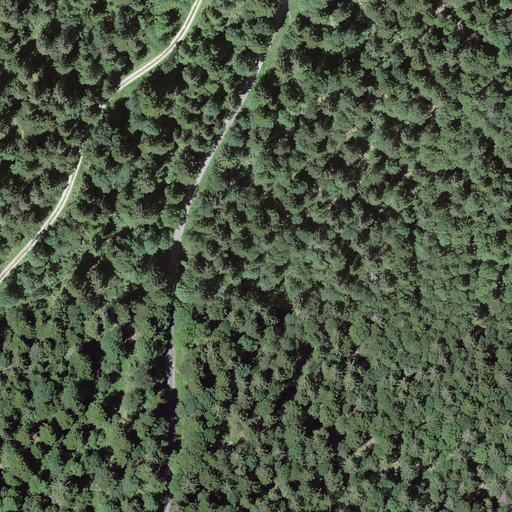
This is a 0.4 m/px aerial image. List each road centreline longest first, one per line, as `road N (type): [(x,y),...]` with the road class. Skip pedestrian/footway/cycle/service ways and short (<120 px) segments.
road 1 (track): [(167,511),(179,236),(202,170),(242,104),(286,0)]
road 2 (track): [(200,0),(170,48),(105,101),(58,210),(0,279)]
